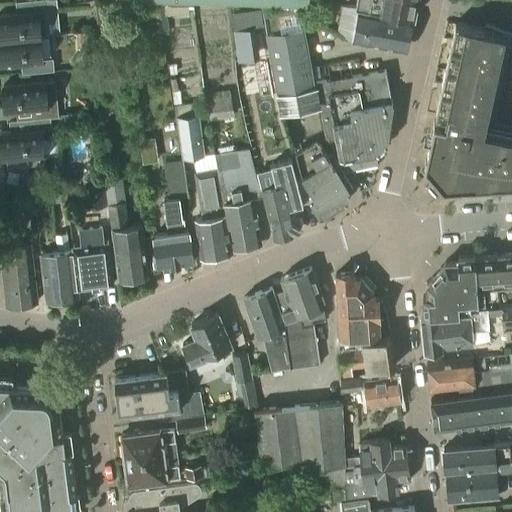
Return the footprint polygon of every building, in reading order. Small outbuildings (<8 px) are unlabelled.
[(46,34),(44,10),(48,10),(47,0),(22,0),(23,12),(0,13),(0,38),(40,34),(46,34)] [(111,0),(95,0),(96,10),(113,8),(111,0)] [(355,0),(355,4),(413,15),(416,0),(355,0)] [(297,1),(261,1),(277,92),(312,86),(297,1)] [(358,5),(351,40),(406,51),(412,16),(358,5)] [(505,33),(455,22),(435,113),(443,115),(441,121),(434,119),(426,153),(430,154),(428,161),(444,181),(453,181),(453,184),(511,181),(511,136),(484,130),(505,33)] [(40,34),(0,38),(0,57),(0,62),(28,60),(29,72),(54,69),(53,57),(43,58),(40,34)] [(385,69),(315,82),(325,137),(335,135),(339,156),(352,154),(352,157),(376,153),(375,149),(380,149),(384,143),(391,104),(392,104),(385,69)] [(257,70),(236,74),(241,102),(262,99),(257,70)] [(175,77),(170,78),(173,103),(181,101),(179,89),(177,90),(175,77)] [(55,80),(3,85),(5,109),(32,106),(33,118),(58,116),(55,80)] [(314,85),(312,86),(277,92),(280,109),(317,102),(314,85)] [(229,91),(205,94),(209,121),(233,117),(229,91)] [(198,113),(176,117),(182,157),(204,153),(198,113)] [(26,132),(0,133),(0,149),(1,158),(5,157),(6,167),(39,164),(38,155),(43,154),(41,131),(51,130),(50,118),(25,120),(26,132)] [(230,144),(242,143),(240,122),(228,123),(230,144)] [(218,152),(214,153),(217,168),(225,212),(231,246),(261,241),(253,196),(260,194),(248,146),(234,149),(233,146),(217,148),(218,152)] [(297,155),(297,157),(308,201),(310,200),(319,214),(345,199),(349,190),(328,155),(315,162),(308,150),(297,155)] [(272,168),(257,172),(273,236),(295,231),(298,225),(293,204),(308,201),(297,157),(271,164),(272,168)] [(183,158),(163,161),(168,197),(163,198),(166,220),(182,218),(178,196),(188,195),(183,158)] [(217,168),(194,172),(202,217),(195,218),(200,255),(232,249),(231,246),(225,212),(217,168)] [(120,176),(105,179),(108,203),(119,278),(148,274),(141,223),(127,225),(120,176)] [(88,192),(104,190),(102,177),(86,179),(88,192)] [(24,195),(12,197),(13,208),(25,207),(24,195)] [(46,195),(34,196),(35,207),(47,206),(46,195)] [(13,245),(10,221),(0,221),(0,259),(5,304),(37,300),(30,243),(13,245)] [(72,245),(72,248),(77,287),(113,283),(108,241),(103,241),(101,226),(79,229),(81,244),(72,245)] [(189,229),(154,234),(158,266),(193,261),(189,229)] [(78,295),(77,287),(72,248),(56,250),(59,269),(61,272),(62,279),(59,279),(57,283),(59,298),(78,295)] [(59,269),(56,250),(40,252),(45,299),(59,298),(57,283),(59,279),(62,279),(61,272),(59,269)] [(511,252),(496,253),(498,287),(511,286),(511,252)] [(496,253),(475,255),(474,255),(476,289),(477,289),(478,309),(478,307),(485,307),(484,288),(498,287),(496,253)] [(427,295),(422,295),(423,312),(478,309),(477,289),(476,289),(474,255),(475,255),(475,254),(457,255),(458,260),(444,260),(426,281),(427,295)] [(290,307),(278,310),(291,351),(296,366),(319,363),(312,322),(325,320),(323,305),(310,267),(280,278),(290,307)] [(353,272),(335,273),(338,331),(337,331),(338,340),(360,339),(359,330),(365,330),(365,334),(378,333),(378,318),(377,297),(377,296),(373,296),(372,289),(360,276),(354,276),(353,272)] [(271,287),(243,297),(256,336),(270,332),(277,355),(291,351),(278,310),(271,287)] [(489,308),(488,308),(489,316),(502,315),(503,324),(511,323),(511,306),(502,307),(489,308)] [(468,310),(420,315),(424,353),(443,351),(442,348),(472,345),(470,330),(488,328),(486,308),(478,309),(468,310)] [(195,335),(178,342),(187,365),(191,363),(196,374),(223,363),(217,350),(230,345),(217,313),(190,323),(195,335)] [(394,365),(389,337),(360,339),(338,340),(339,352),(340,352),(342,367),(340,368),(341,379),(352,377),(351,367),(365,365),(365,367),(394,365)] [(245,352),(231,354),(237,381),(239,381),(251,378),(245,352)] [(511,374),(511,368),(498,369),(491,369),(477,371),(477,370),(473,370),(472,357),(427,362),(430,390),(474,385),(475,391),(494,389),(508,387),(511,386),(511,374)] [(163,372),(114,377),(119,413),(170,407),(170,412),(171,411),(172,418),(176,417),(192,415),(189,398),(186,369),(163,371),(163,372)] [(341,379),(342,392),(362,389),(360,376),(352,377),(341,379)] [(395,376),(364,380),(367,405),(399,401),(395,376)] [(38,384),(29,383),(0,382),(0,464),(3,467),(0,468),(0,478),(1,488),(7,487),(9,507),(43,503),(44,511),(72,511),(73,511),(70,492),(76,491),(71,451),(71,448),(65,449),(59,403),(55,404),(37,388),(38,384)] [(511,386),(431,399),(435,426),(511,415),(511,386)] [(200,396),(189,398),(192,415),(203,413),(200,396)] [(341,402),(293,406),(299,460),(301,460),(304,489),(346,485),(344,469),(344,467),(343,457),(341,402)] [(293,406),(255,408),(261,465),(299,460),(293,406)] [(192,415),(176,417),(178,430),(205,426),(203,413),(192,415)] [(172,426),(121,433),(124,457),(175,451),(172,426)] [(360,455),(343,457),(344,467),(352,465),(361,464),(362,469),(395,465),(395,466),(408,464),(405,443),(389,445),(388,438),(359,441),(360,455)] [(495,466),(444,469),(444,470),(446,470),(448,497),(498,493),(497,490),(503,489),(506,486),(505,469),(511,468),(511,442),(493,444),(495,466)] [(493,444),(443,447),(444,469),(495,466),(493,444)] [(175,451),(124,457),(127,481),(179,475),(177,462),(175,451)] [(297,463),(281,466),(284,494),(301,492),(297,463)] [(344,469),(346,485),(348,496),(398,490),(397,480),(410,479),(408,464),(395,466),(395,465),(362,469),(361,464),(352,465),(353,468),(344,469)] [(199,465),(185,467),(186,478),(201,476),(199,465)] [(276,470),(254,474),(256,494),(279,491),(276,470)] [(139,510),(127,511),(206,511),(206,510),(193,511),(179,511),(178,498),(184,497),(195,495),(196,495),(198,494),(199,492),(200,491),(200,490),(200,489),(200,488),(200,486),(199,485),(198,483),(197,482),(194,481),(192,481),(134,489),(132,490),(131,490),(130,491),(129,493),(129,494),(128,495),(128,497),(129,498),(129,500),(130,501),(132,502),(134,503),(136,503),(138,503),(139,510)] [(344,488),(332,489),(333,500),(345,499),(344,488)] [(270,511),(268,496),(234,502),(235,511),(270,511)] [(367,497),(339,501),(340,511),(414,511),(413,506),(369,511),(367,497)]
